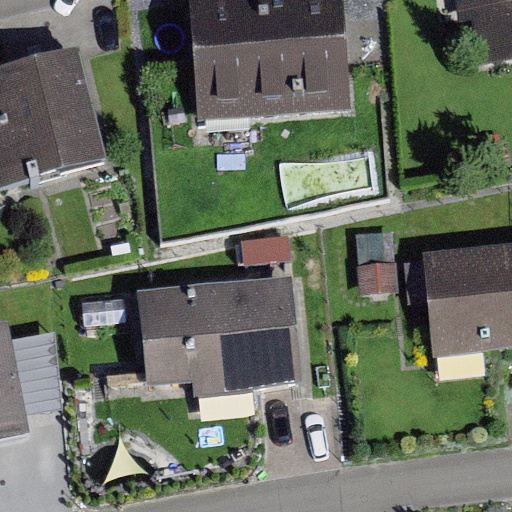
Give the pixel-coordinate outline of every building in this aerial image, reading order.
[(297,0),(298,3),(210,9),(218,123),(366,113),(357,0),(297,0)] [(511,0),(475,0),(479,25),(489,23),(496,70),(511,67),(511,0)] [(15,86),(0,89),(0,198),(124,168),(96,59),(13,79),(15,86)] [(294,213),(387,193),(377,144),(284,165),(294,213)] [(511,354),(511,256),(442,264),(452,356),(494,352),(495,356),(511,354)] [(308,282),(152,299),(163,393),(210,387),(214,419),(270,412),(268,394),(319,388),(308,282)] [(0,449),(44,441),(23,334),(0,338),(0,449)]
